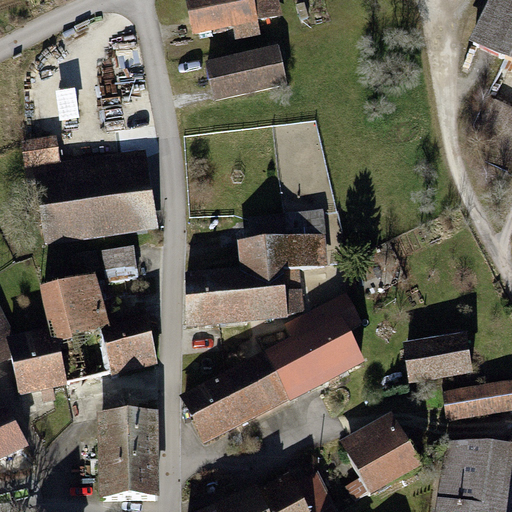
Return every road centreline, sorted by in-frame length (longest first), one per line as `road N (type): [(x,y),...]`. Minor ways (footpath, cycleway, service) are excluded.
road 1 (residential): [(172,511),(178,213),(145,0)]
road 2 (residential): [(116,0),(0,54)]
